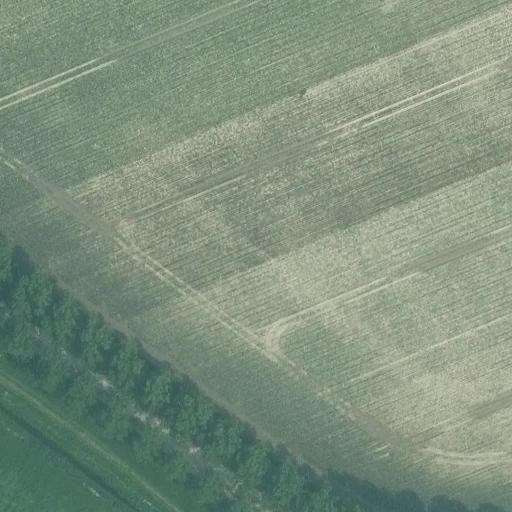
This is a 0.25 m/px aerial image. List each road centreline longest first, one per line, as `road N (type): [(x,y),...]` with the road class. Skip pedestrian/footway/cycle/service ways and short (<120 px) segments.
road 1 (tertiary): [(261,511),(0,315)]
road 2 (track): [(177,511),(0,377)]
